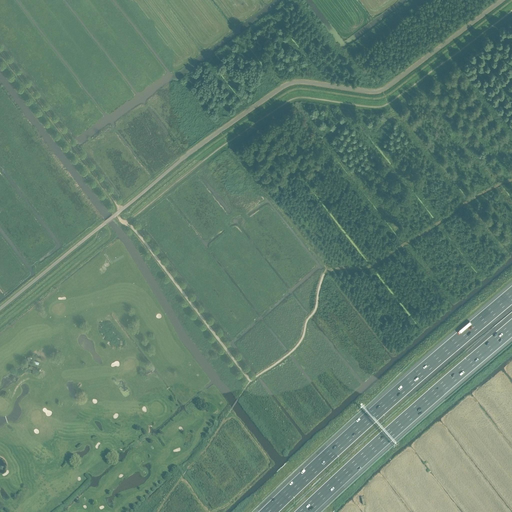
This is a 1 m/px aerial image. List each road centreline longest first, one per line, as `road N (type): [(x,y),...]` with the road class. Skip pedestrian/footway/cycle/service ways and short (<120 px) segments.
road 1 (unknown): [(125,222),(289,100),(387,104),(511,10)]
road 2 (motorway): [(511,295),(266,511)]
road 3 (motorway): [(304,511),(511,327)]
road 4 (track): [(0,50),(121,210)]
